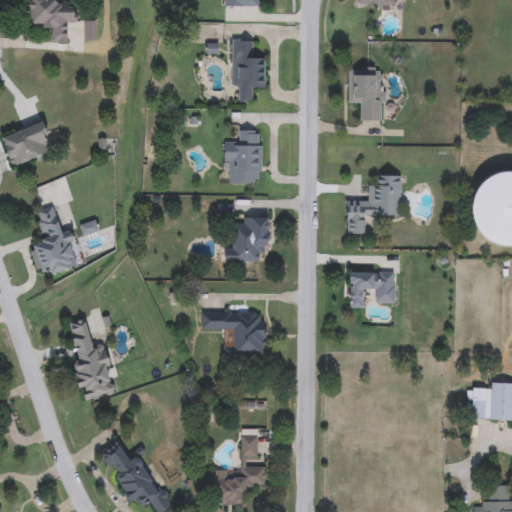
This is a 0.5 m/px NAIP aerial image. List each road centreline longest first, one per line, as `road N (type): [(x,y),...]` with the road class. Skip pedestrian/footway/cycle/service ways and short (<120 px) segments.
road 1 (residential): [(304,511),(313,0)]
road 2 (residential): [(87,511),(0,285)]
